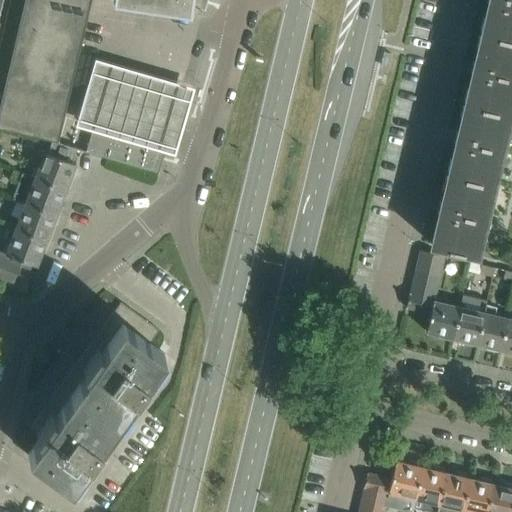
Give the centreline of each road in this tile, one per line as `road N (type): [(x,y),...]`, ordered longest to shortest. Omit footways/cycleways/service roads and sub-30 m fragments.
road 1 (secondary): [(238,511),(366,0)]
road 2 (residential): [(368,360),(452,0)]
road 3 (secondary): [(300,0),(220,338)]
road 4 (residential): [(168,206),(44,317),(12,322)]
road 5 (residential): [(168,206),(194,182),(235,27)]
road 6 (secondary): [(220,338),(178,511)]
road 7 (residential): [(354,410),(511,445)]
road 8 (residential): [(511,397),(368,360)]
road 9 (residential): [(168,206),(220,338)]
